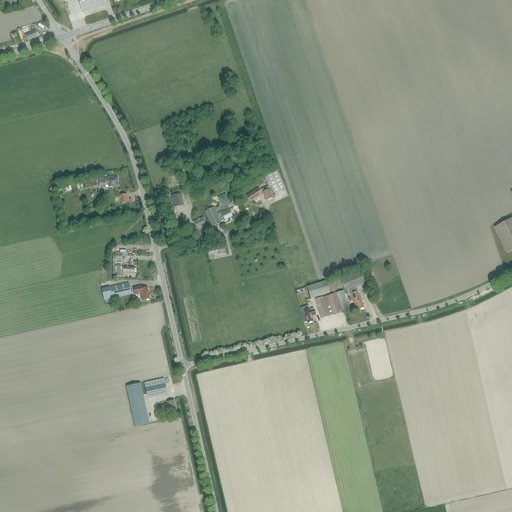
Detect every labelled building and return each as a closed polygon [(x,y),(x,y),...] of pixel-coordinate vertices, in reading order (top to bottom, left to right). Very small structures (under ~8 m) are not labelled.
[(78,0),(82,12),(106,4),(104,0),(78,0)] [(35,30),(25,34),(27,41),(38,37),(35,30)] [(277,171),(264,177),(268,186),(261,190),(266,201),(273,198),(272,195),(269,188),(271,187),(274,194),(285,189),(277,171)] [(118,176),(117,176),(108,176),(108,180),(106,180),(106,179),(100,179),(100,188),(106,188),(106,185),(107,185),(107,184),(108,184),(108,187),(109,187),(117,187),(118,187),(118,176)] [(262,195),(258,189),(247,196),(251,202),(262,195)] [(183,205),(181,193),(171,196),(173,207),(183,205)] [(128,202),(127,194),(116,196),(116,201),(120,200),(120,204),(128,202)] [(224,210),(217,214),(221,222),(225,220),(225,221),(232,217),(229,209),(226,205),(229,203),(225,194),(217,198),(221,204),(220,204),(222,208),(223,207),(224,210)] [(214,208),(205,212),(206,214),(208,217),(212,226),(221,222),(217,214),(214,208)] [(203,217),(194,222),(198,229),(207,224),(203,217)] [(511,250),(511,218),(495,228),(508,253),(511,250)] [(123,266),(115,266),(115,270),(117,271),(117,276),(122,276),(122,273),(133,274),(134,266),(123,266)] [(364,284),(359,272),(340,280),(345,291),(364,284)] [(330,293),(326,281),(307,287),(311,299),(330,293)] [(129,283),(110,287),(101,289),(104,300),(112,298),(131,294),(129,283)] [(140,286),(133,288),(135,295),(141,294),(143,301),(150,299),(147,288),(141,289),(140,286)] [(356,288),(349,291),(352,298),(353,300),(357,310),(364,308),(356,288)] [(349,310),(346,299),(343,290),(336,293),(341,312),(349,310)] [(334,294),(327,296),(333,315),(341,312),(334,294)] [(323,297),(315,300),(322,318),(329,316),(323,297)] [(305,315),(302,316),(304,323),(307,322),(308,323),(313,321),(312,316),(316,315),(315,313),(313,308),(309,310),(304,311),(305,315)] [(148,397),(167,393),(164,379),(145,383),(148,397)] [(135,426),(149,423),(140,384),(126,387),(135,426)] [(170,412),(176,410),(174,400),(167,402),(170,412)]
